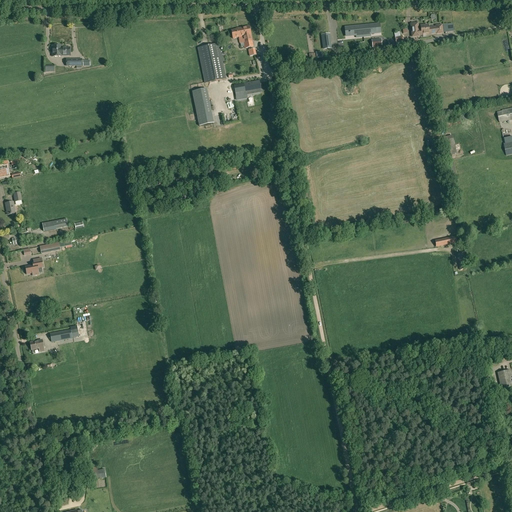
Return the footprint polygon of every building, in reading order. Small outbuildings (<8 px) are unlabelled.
[(417,24),(411,25),(412,37),(419,36),(437,34),(443,33),(442,25),(436,26),(436,28),(428,28),(428,26),(420,27),(421,31),(418,31),(417,24)] [(376,25),(362,26),(363,37),(370,36),(370,34),(377,33),(376,25)] [(252,42),(251,36),(249,26),(240,28),(242,38),(243,38),(244,43),(240,44),(241,48),(244,47),(245,49),(253,47),(252,42)] [(362,26),(348,28),(349,36),(355,35),(356,38),(363,37),(362,26)] [(239,38),(242,38),(240,28),(236,29),(236,30),(231,31),(233,39),(239,38)] [(329,35),(322,36),(323,50),(330,49),(329,35)] [(371,40),(372,46),(372,48),(382,47),(381,39),(371,40)] [(226,79),(219,44),(198,48),(205,83),(226,79)] [(54,46),(53,46),(53,57),(61,57),(61,56),(70,56),(70,48),(61,48),(61,46),(59,46),(58,45),(55,45),(54,46)] [(354,66),(344,67),(345,72),(346,79),(351,78),(351,75),(355,74),(354,66)] [(260,82),(244,85),(245,93),(261,90),(260,82)] [(212,114),(209,99),(194,102),(197,117),(212,114)] [(511,109),(497,112),(499,123),(511,120),(511,109)] [(442,138),(443,145),(430,148),(432,160),(439,158),(457,154),(453,136),(442,138)] [(23,163),(23,160),(24,159),(23,156),(10,158),(10,159),(2,160),(3,165),(9,164),(8,163),(11,162),(12,166),(23,163)] [(456,177),(453,161),(447,162),(450,178),(456,177)] [(21,202),(20,193),(13,194),(15,203),(21,202)] [(13,202),(5,204),(7,215),(15,214),(13,202)] [(59,221),(42,224),(44,232),(60,229),(59,221)] [(458,239),(437,243),(438,248),(459,244),(458,239)] [(59,243),(40,247),(41,254),(60,250),(60,248),(59,243)] [(460,271),(467,269),(464,253),(457,254),(460,271)] [(33,276),(39,275),(38,269),(43,268),(41,258),(33,260),(33,262),(32,262),(33,265),(25,267),(27,275),(32,274),(33,276)] [(72,339),(71,330),(50,334),(52,343),(72,339)] [(31,350),(44,348),(42,340),(30,343),(31,350)] [(509,371),(497,373),(501,389),(511,386),(511,378),(511,379),(509,371)] [(106,478),(104,470),(93,472),(94,480),(106,478)]
